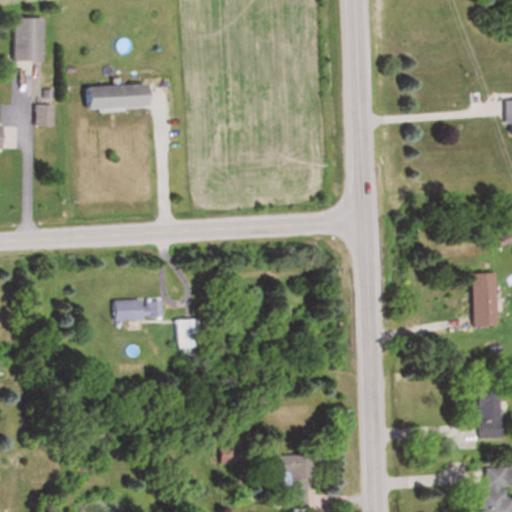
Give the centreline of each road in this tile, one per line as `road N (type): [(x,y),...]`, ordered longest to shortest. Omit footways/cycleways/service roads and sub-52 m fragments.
road 1 (residential): [(372,511),(345,0)]
road 2 (residential): [(0,244),(356,225)]
